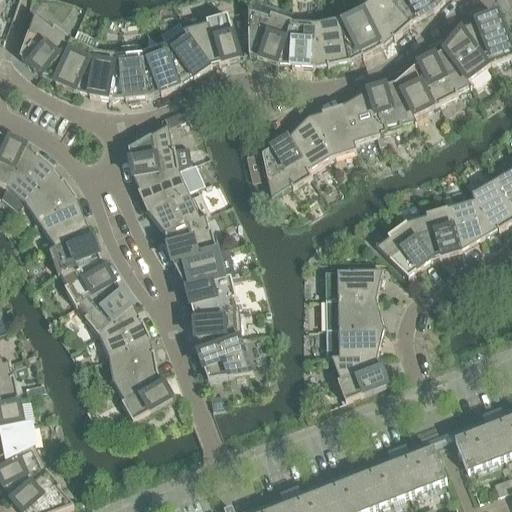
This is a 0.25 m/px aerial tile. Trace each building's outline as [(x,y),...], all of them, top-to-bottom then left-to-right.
[(411,31),(383,0),(377,0),(362,13),(382,54),(384,53),(394,44),(395,45),(411,31)] [(435,16),(425,0),(383,0),(411,31),(435,16)] [(451,0),(425,0),(435,16),(451,0)] [(362,13),(340,24),(349,69),(351,68),(363,62),(363,63),(382,54),(362,13)] [(277,70),(292,27),(272,20),(271,23),(251,16),(249,16),(249,33),(249,48),(250,61),(251,61),(277,70)] [(464,34),(491,71),(511,62),(511,56),(498,19),(477,27),(477,29),(464,34)] [(43,81),(72,46),(56,33),(54,35),(38,21),(36,20),(21,63),(22,64),(43,81)] [(186,36),(212,73),(213,72),(241,65),(228,21),(207,27),(208,29),(187,36),(187,35),(186,36)] [(340,24),(317,29),(314,74),(315,74),(328,71),(328,73),(349,69),(340,24)] [(212,73),(186,36),(180,27),(162,39),(166,50),(182,92),(183,92),(194,84),(195,85),(212,73)] [(317,29),(292,27),(277,70),(292,71),(292,73),(314,74),(317,29)] [(249,48),(249,33),(241,33),(243,48),(249,48)] [(445,57),(463,82),(472,94),(473,93),(468,88),(491,71),(464,34),(445,57)] [(72,46),(43,81),(44,82),(57,88),(56,89),(76,98),(95,57),(100,45),(79,36),(74,47),(72,46)] [(166,50),(143,58),(147,104),(149,104),(149,103),(161,98),(162,100),(182,92),(166,50)] [(111,106),(119,61),(95,57),(76,98),(77,99),(77,98),(90,101),(90,102),(111,106)] [(419,70),(439,111),(459,101),(457,99),(469,93),(471,95),(472,94),(463,82),(445,57),(419,70)] [(143,58),(119,61),(111,106),(113,106),(113,105),(126,104),(126,106),(147,104),(143,58)] [(439,111),(419,70),(397,89),(417,130),(414,123),(439,111)] [(417,130),(397,89),(369,97),(382,141),(402,135),(402,132),(414,129),(415,131),(417,130)] [(369,97),(343,112),(356,156),(357,156),(355,149),(382,141),(369,97)] [(196,119),(193,112),(181,116),(165,123),(169,132),(188,124),(191,130),(199,127),(197,124),(196,119)] [(356,156),(343,112),(323,119),(323,120),(309,124),(333,163),(356,156)] [(333,163),(309,124),(288,145),(312,184),(313,184),(309,178),(333,163)] [(134,184),(179,176),(189,172),(192,171),(190,153),(173,156),(170,135),(170,134),(169,132),(129,155),(130,156),(134,184)] [(0,190),(7,194),(27,153),(1,141),(0,140),(0,190)] [(312,184),(288,145),(264,160),(263,160),(272,205),(274,205),(274,204),(292,193),(294,195),(312,184)] [(27,153),(7,194),(3,204),(19,218),(26,210),(55,175),(39,161),(38,163),(27,153)] [(179,176),(134,184),(140,197),(139,198),(148,217),(189,199),(199,194),(189,172),(179,176)] [(55,175),(26,210),(40,230),(77,204),(65,186),(64,187),(56,176),(55,175)] [(511,175),(494,187),(511,216),(511,175)] [(511,229),(511,216),(494,187),(473,199),(486,243),(498,236),(499,237),(511,229)] [(189,199),(148,217),(148,219),(149,219),(166,241),(208,222),(208,221),(211,220),(202,199),(191,203),(189,199)] [(447,214),(460,258),(462,258),(462,257),(486,243),(473,199),(472,200),(474,207),(447,214)] [(50,258),(88,232),(78,205),(77,204),(40,230),(56,253),(50,257),(50,258)] [(460,258),(447,214),(427,220),(428,223),(407,229),(406,229),(432,266),(433,266),(460,258)] [(208,222),(166,241),(173,269),(218,257),(212,236),(210,237),(206,224),(208,223),(208,222)] [(432,266),(406,229),(388,242),(390,244),(379,252),(377,251),(376,252),(409,284),(410,283),(432,266)] [(59,281),(102,265),(94,245),(93,245),(88,232),(50,258),(59,281)] [(229,254),(218,257),(173,269),(188,295),(232,283),(236,281),(229,254)] [(76,313),(116,290),(102,265),(59,281),(59,282),(61,281),(68,293),(66,294),(76,313)] [(326,308),(338,307),(377,306),(384,277),(326,278),(326,308)] [(195,323),(240,319),(240,318),(238,318),(235,305),(237,304),(232,283),(188,295),(195,323)] [(99,342),(134,312),(116,290),(76,313),(77,314),(79,313),(88,323),(86,325),(99,342)] [(377,306),(338,307),(326,308),(327,336),(339,336),(385,335),(377,306)] [(99,342),(110,364),(151,345),(142,325),(141,326),(134,312),(99,342)] [(199,359),(242,343),(240,319),(195,323),(196,344),(198,344),(199,359)] [(385,335),(339,336),(327,336),(328,364),(332,364),(332,365),(378,364),(385,335)] [(242,343),(199,359),(208,385),(209,386),(254,379),(253,377),(251,377),(247,365),(249,364),(242,343)] [(151,345),(110,364),(114,388),(159,380),(155,359),(154,359),(151,346),(152,346),(151,345)] [(0,358),(0,372),(11,369),(11,368),(4,370),(0,358)] [(378,364),(332,365),(332,366),(333,367),(341,386),(338,387),(346,408),(389,392),(378,364)] [(11,369),(0,372),(0,408),(19,404),(15,383),(12,383),(10,371),(12,370),(11,369)] [(159,380),(114,388),(114,389),(125,408),(123,409),(134,428),(173,405),(159,380)] [(226,412),(224,402),(212,404),(214,415),(219,414),(226,413),(226,412)] [(19,404),(0,408),(0,437),(32,431),(32,430),(25,432),(19,404)] [(511,417),(506,419),(490,426),(505,466),(511,463),(511,417)] [(453,440),(463,466),(469,480),(505,466),(490,426),(453,440)] [(32,431),(0,437),(0,473),(37,455),(32,431)] [(395,462),(411,502),(447,488),(432,448),(411,456),(395,462)] [(37,455),(0,473),(0,483),(5,494),(7,494),(13,507),(47,477),(37,455)] [(359,476),(362,483),(373,511),(385,511),(411,502),(395,462),(359,476)] [(373,511),(362,483),(359,476),(324,490),(332,511),(373,511)] [(47,477),(13,507),(17,511),(74,511),(59,495),(61,493),(47,477)] [(504,487),(496,491),(500,501),(508,498),(504,487)] [(288,504),(290,510),(290,511),(332,511),(324,490),(304,497),(288,504)]
